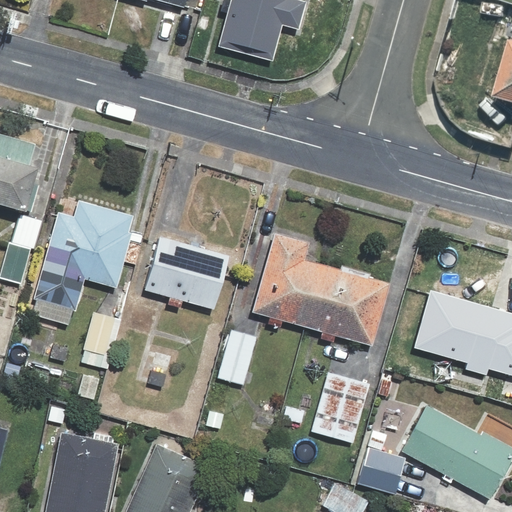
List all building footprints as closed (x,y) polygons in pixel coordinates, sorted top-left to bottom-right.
[(277,22),(292,26),(297,0),(226,0),(218,39),(270,51),(277,22)] [(511,31),(509,31),(492,91),(511,96),(511,31)] [(29,162),(0,153),(0,201),(16,206),(29,162)] [(113,284),(132,212),(72,197),(68,213),(53,209),(27,311),(66,321),(78,275),(113,284)] [(36,216),(11,209),(0,249),(0,274),(19,280),(36,216)] [(332,330),(372,341),(388,279),(298,254),(303,236),(268,226),(246,306),(267,312),(265,317),(278,321),(279,315),(316,325),(314,333),(330,338),(332,330)] [(149,232),(136,286),(164,292),(162,300),(176,303),(178,296),(186,298),(186,299),(204,303),(217,247),(149,232)] [(459,364),(484,370),(486,363),(511,370),(511,305),(425,282),(409,342),(461,357),(459,364)] [(112,318),(87,312),(78,355),(103,361),(112,318)] [(256,335),(228,326),(214,372),(242,381),(256,335)] [(350,438),(367,375),(325,364),(308,427),(350,438)] [(107,380),(74,375),(69,406),(102,411),(107,380)] [(420,401),(397,447),(480,491),(505,442),(420,401)] [(98,511),(112,447),(98,444),(99,438),(66,432),(65,442),(53,439),(39,511),(98,511)] [(186,511),(209,465),(151,437),(114,511),(186,511)] [(399,453),(361,446),(354,479),(392,487),(399,453)] [(331,479),(317,501),(336,511),(355,511),(364,498),(331,479)]
